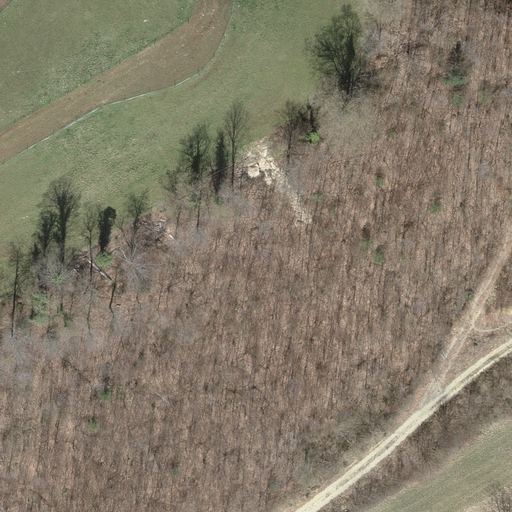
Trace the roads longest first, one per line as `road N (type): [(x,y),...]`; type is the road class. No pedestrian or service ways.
road 1 (track): [(511,344),(306,511)]
road 2 (track): [(427,407),(511,238)]
